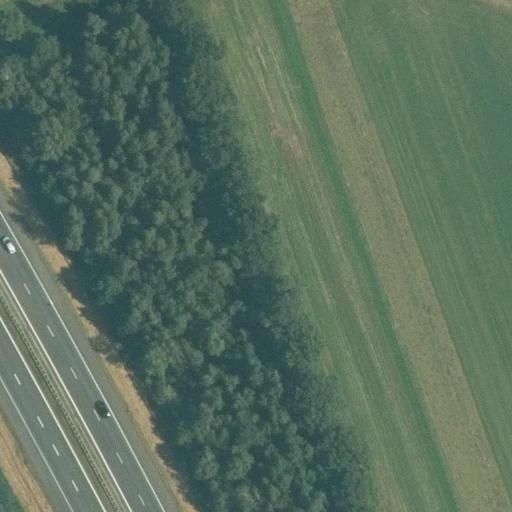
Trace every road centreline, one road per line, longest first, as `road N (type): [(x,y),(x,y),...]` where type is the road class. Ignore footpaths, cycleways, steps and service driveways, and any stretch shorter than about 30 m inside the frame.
road 1 (motorway): [(150,511),(0,246)]
road 2 (motorway): [(0,347),(87,511)]
